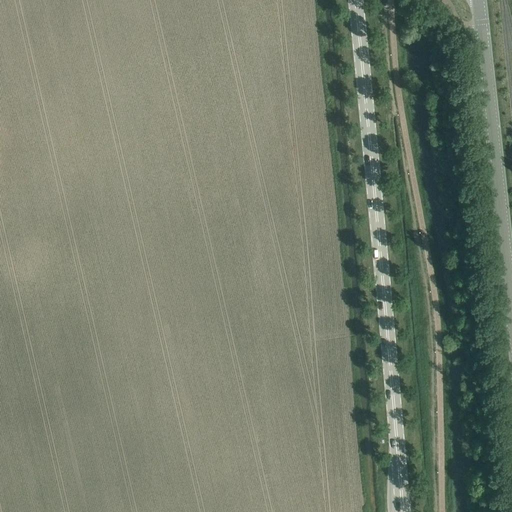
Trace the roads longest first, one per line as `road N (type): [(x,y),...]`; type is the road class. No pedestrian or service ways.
road 1 (secondary): [(402,511),(355,0)]
road 2 (unclassified): [(511,305),(478,0)]
